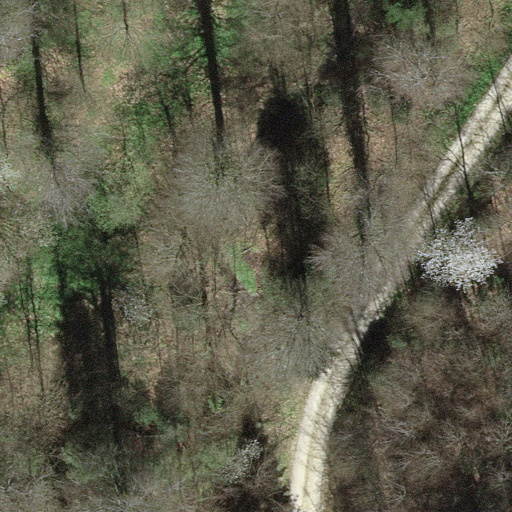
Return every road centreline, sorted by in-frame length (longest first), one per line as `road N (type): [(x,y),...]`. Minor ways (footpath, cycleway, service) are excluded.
road 1 (track): [(511,73),(357,313),(322,390),(305,511)]
road 2 (track): [(0,282),(162,0)]
